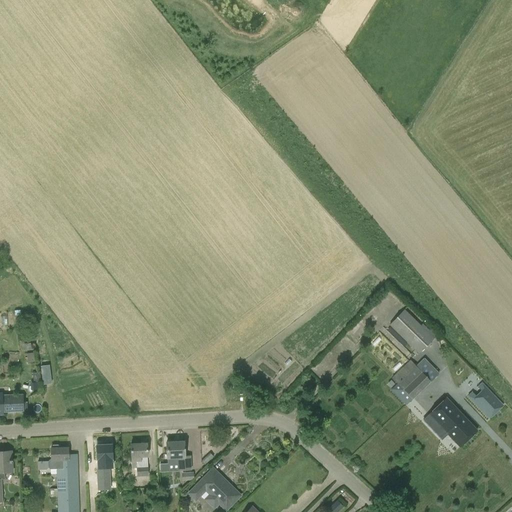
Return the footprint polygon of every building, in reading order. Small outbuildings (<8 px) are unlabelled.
[(419,355),(434,339),(438,335),(432,328),(427,332),(404,309),(389,325),(419,355)] [(386,381),(392,388),(391,390),(406,406),(439,374),(424,358),(416,366),(410,360),(394,375),(392,378),(391,377),(386,381)] [(472,392),(468,396),(489,419),(503,406),(481,383),(477,387),(481,391),(476,396),(472,392)] [(2,412),(23,412),(27,411),(27,402),(22,402),(22,395),(2,395),(2,392),(0,392),(0,415),(3,415),(2,412)] [(446,398),(428,415),(459,448),(477,431),(455,408),(446,398)] [(191,455),(184,455),(184,441),(166,442),(168,472),(183,471),(183,470),(191,470),(191,455)] [(131,443),(131,462),(132,468),(134,468),(135,476),(148,476),(147,457),(147,443),(131,443)] [(97,445),(97,461),(98,483),(111,482),(110,468),(112,468),(112,460),(111,444),(97,445)] [(79,511),(77,454),(68,454),(68,448),(51,448),(51,459),(50,459),(48,461),(37,462),(38,470),(46,469),(48,467),(50,470),(56,469),(57,511),(79,511)] [(0,452),(0,502),(2,502),(1,479),(4,479),(4,472),(12,472),(11,452),(0,452)] [(207,491),(209,493),(204,499),(214,509),(220,504),(226,510),(240,495),(213,468),(199,483),(188,493),(196,502),(207,491)] [(194,480),(193,472),(181,472),(181,481),(194,480)] [(329,511),(338,511),(344,506),(337,499),(327,508),(329,511)]
